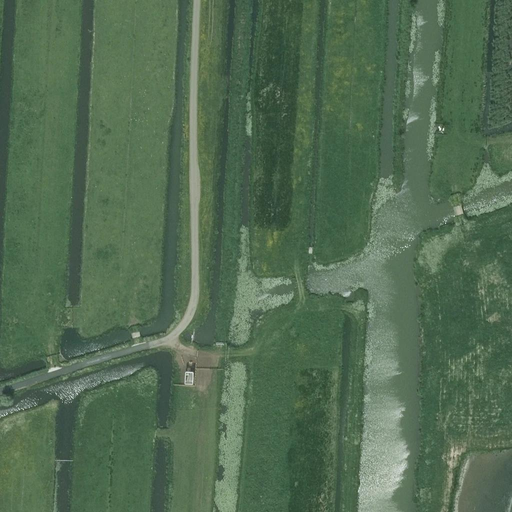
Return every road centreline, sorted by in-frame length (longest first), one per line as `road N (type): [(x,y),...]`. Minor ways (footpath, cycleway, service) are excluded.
road 1 (unclassified): [(0,392),(154,344),(192,355)]
road 2 (track): [(511,213),(464,226),(452,181),(472,137),(511,133)]
road 3 (track): [(452,181),(446,154),(460,0)]
